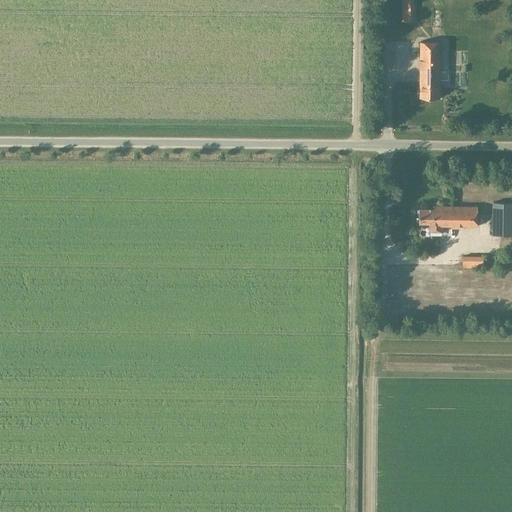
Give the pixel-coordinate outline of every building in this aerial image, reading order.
[(401,0),(402,22),(413,22),(413,0),(401,0)] [(439,98),(440,42),(420,42),(419,98),(439,98)] [(511,235),(511,202),(492,202),(492,235),(511,235)] [(429,223),(429,226),(477,226),(477,206),(433,206),(433,209),(419,208),(418,217),(418,223),(429,223)] [(483,268),(483,255),(462,255),(462,268),(483,268)]
